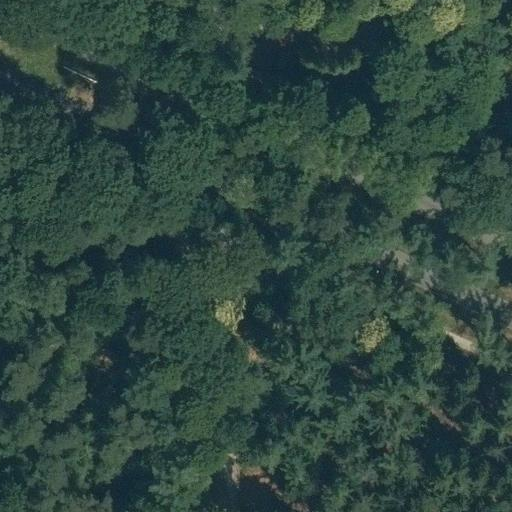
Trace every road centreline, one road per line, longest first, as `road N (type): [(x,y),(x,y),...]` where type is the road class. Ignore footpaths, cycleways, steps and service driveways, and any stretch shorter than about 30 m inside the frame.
road 1 (tertiary): [(0,75),(511,317)]
road 2 (tertiary): [(511,245),(0,15)]
road 3 (track): [(214,23),(400,30),(457,41),(511,68)]
road 4 (track): [(185,223),(227,511)]
road 5 (track): [(214,23),(205,127),(185,223)]
